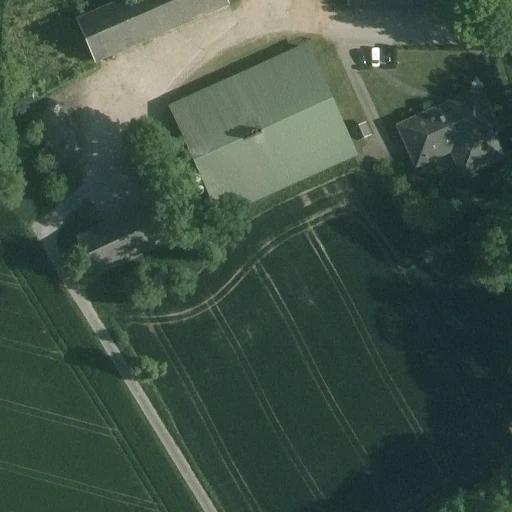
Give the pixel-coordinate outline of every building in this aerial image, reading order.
[(224,0),(129,0),(77,23),(94,63),(227,6),(224,0)] [(306,48),(172,110),(220,215),(354,154),(306,48)] [(478,93),(400,128),(416,163),(451,147),(463,174),(499,157),(488,133),(495,130),(478,93)] [(349,130),(354,143),(373,135),(368,122),(349,130)] [(162,201),(76,240),(93,277),(179,238),(162,201)]
